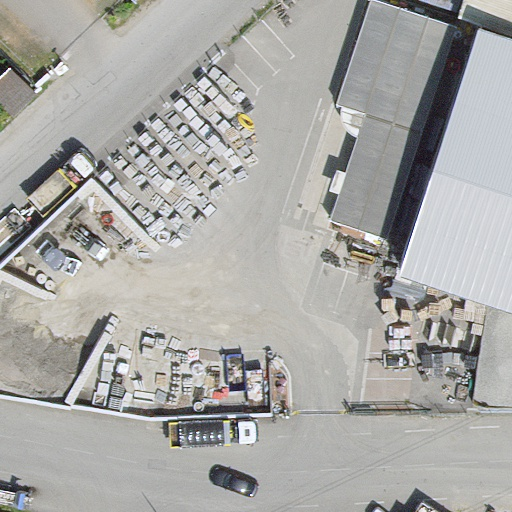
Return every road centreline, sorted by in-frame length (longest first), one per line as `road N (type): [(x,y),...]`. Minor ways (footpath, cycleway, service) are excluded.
road 1 (unclassified): [(0,444),(125,467),(511,469)]
road 2 (unclassified): [(0,197),(210,0)]
